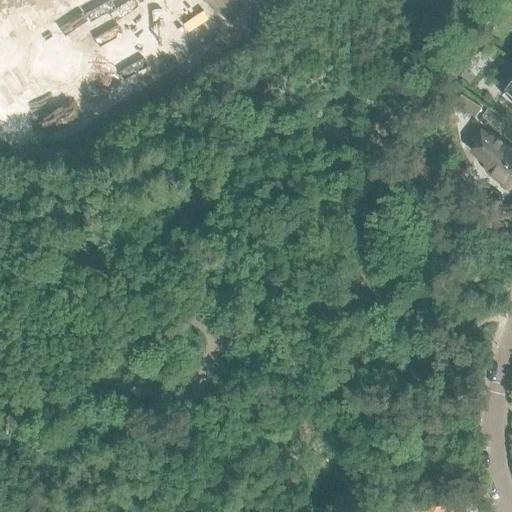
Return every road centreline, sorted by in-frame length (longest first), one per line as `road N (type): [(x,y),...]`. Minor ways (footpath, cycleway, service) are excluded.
road 1 (primary): [(5,511),(101,352),(211,204),(401,0)]
road 2 (primary): [(305,0),(155,165),(0,386)]
road 3 (unknown): [(199,511),(473,326),(490,319),(511,324)]
road 4 (residential): [(511,354),(499,396),(497,466),(511,509)]
